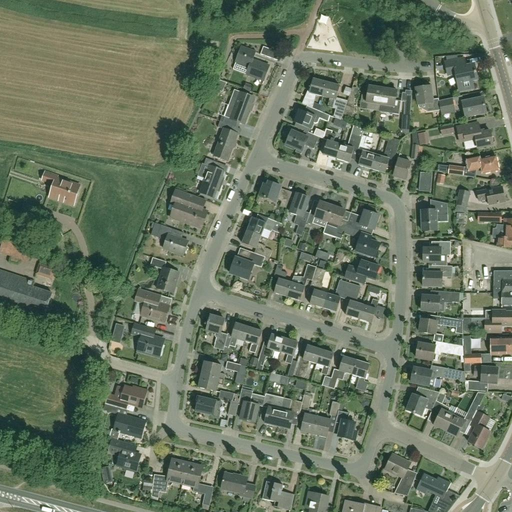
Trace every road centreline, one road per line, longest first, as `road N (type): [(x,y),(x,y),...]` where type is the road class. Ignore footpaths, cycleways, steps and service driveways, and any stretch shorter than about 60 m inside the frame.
road 1 (residential): [(394,351),(401,292),(396,203),(255,158)]
road 2 (residential): [(255,158),(300,59),(400,67)]
road 3 (residential): [(394,351),(199,291)]
road 4 (residential): [(363,472),(175,425)]
road 5 (residential): [(199,291),(255,158)]
road 6 (residential): [(494,481),(378,426)]
